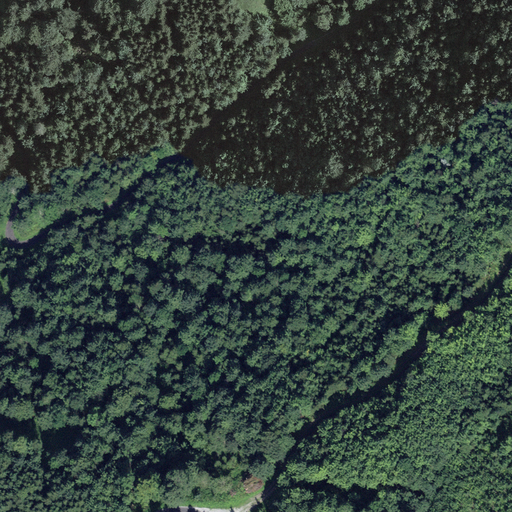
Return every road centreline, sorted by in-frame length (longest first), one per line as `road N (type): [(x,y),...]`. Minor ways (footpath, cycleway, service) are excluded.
road 1 (track): [(376,0),(285,59),(112,207),(59,221),(25,242),(8,237),(26,167),(0,110)]
road 2 (track): [(284,468),(321,416),(386,382),(478,302),(511,260)]
